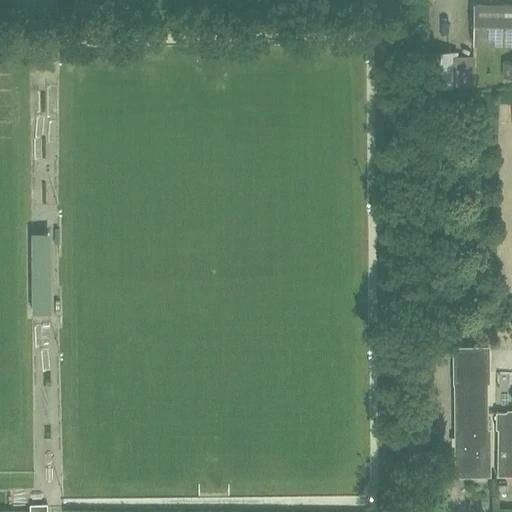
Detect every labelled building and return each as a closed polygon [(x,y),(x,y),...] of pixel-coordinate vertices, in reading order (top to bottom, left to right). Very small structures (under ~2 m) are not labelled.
[(511,4),(474,4),(473,44),(511,44),(511,4)] [(457,85),(458,52),(431,52),(430,89),(451,89),(451,85),(457,85)] [(32,314),(52,314),(51,233),(32,233),(32,314)] [(488,431),(488,384),(489,384),(489,349),(455,350),(456,478),(490,477),(490,431),(488,431)] [(511,410),(507,410),(505,412),(496,412),(496,430),(498,430),(498,476),(511,476),(511,410)]
